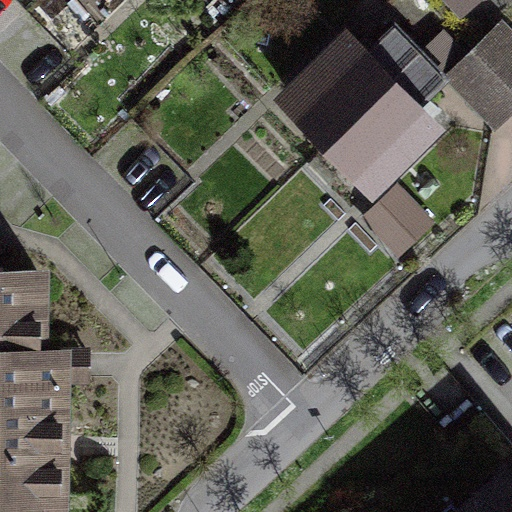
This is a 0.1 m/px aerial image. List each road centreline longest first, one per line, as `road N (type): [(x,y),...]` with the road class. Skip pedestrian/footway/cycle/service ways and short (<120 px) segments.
road 1 (residential): [(0,99),(306,420)]
road 2 (residential): [(511,227),(306,420)]
road 3 (residential): [(306,420),(208,511)]
